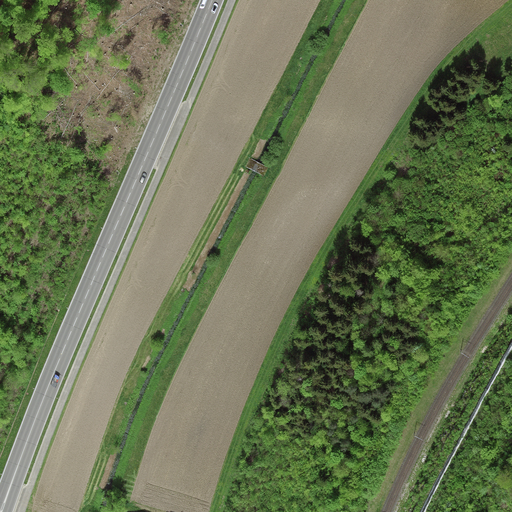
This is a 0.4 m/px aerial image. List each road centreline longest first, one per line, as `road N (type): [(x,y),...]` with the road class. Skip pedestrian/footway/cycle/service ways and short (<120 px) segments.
road 1 (primary): [(211,0),(1,511)]
road 2 (track): [(126,511),(153,409),(269,175),(161,122)]
